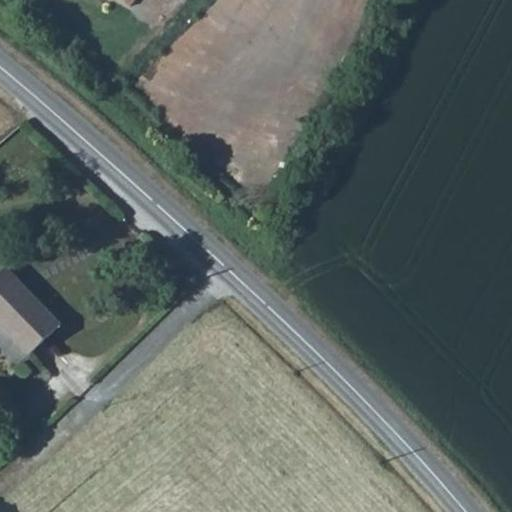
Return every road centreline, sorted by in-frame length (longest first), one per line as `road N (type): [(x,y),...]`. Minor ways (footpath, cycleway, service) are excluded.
road 1 (secondary): [(227,268),(406,442),(466,511)]
road 2 (secondary): [(0,69),(227,268)]
road 3 (residential): [(227,268),(86,412)]
